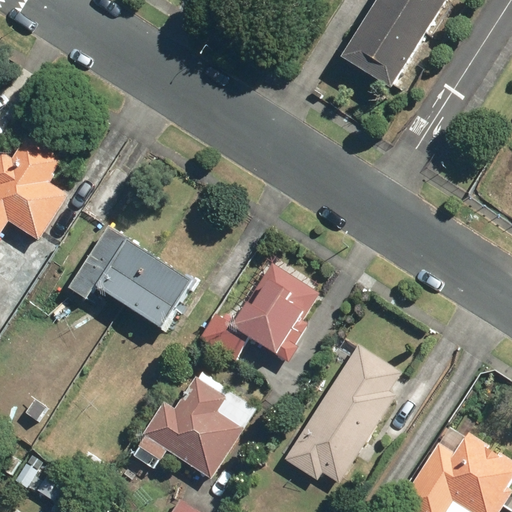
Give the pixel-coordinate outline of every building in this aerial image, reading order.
[(453,0),(383,0),(345,60),(396,91),(453,0)] [(32,140),(17,162),(5,155),(0,163),(0,242),(2,244),(15,224),(45,242),(73,198),(52,184),(66,163),(32,140)] [(92,303),(101,289),(166,333),(199,284),(117,228),(74,291),(92,303)] [(255,340),(284,358),(328,290),(273,254),(230,321),(221,316),(205,341),(241,363),(255,340)] [(408,375),(363,347),(290,461),(324,482),(327,476),(343,487),(402,395),(397,392),(408,375)] [(149,436),(218,481),(263,411),(204,373),(181,409),(170,403),(149,436)] [(511,492),(510,491),(511,487),(511,456),(473,433),(471,437),(454,427),(406,503),(420,511),(419,511),(505,511),(511,502),(511,492)] [(201,511),(185,502),(179,511),(201,511)]
